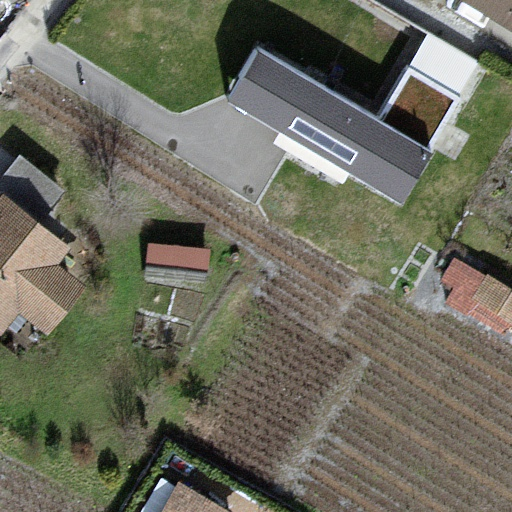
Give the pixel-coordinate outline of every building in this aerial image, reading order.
[(511,0),(487,0),(511,14),(511,0)] [(251,34),(220,87),(392,187),(452,83),(407,57),(378,107),(251,34)] [(46,201),(64,176),(19,146),(2,171),(46,201)] [(60,237),(0,191),(0,309),(13,292),(40,312),(68,275),(44,257),(60,237)] [(511,273),(457,247),(438,287),(511,321),(511,273)] [(233,511),(184,482),(166,511),(233,511)]
